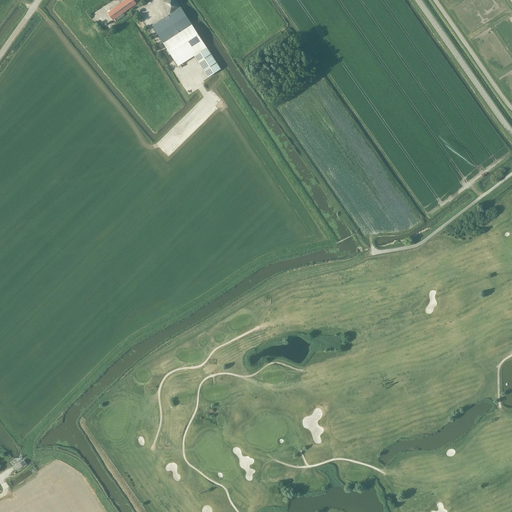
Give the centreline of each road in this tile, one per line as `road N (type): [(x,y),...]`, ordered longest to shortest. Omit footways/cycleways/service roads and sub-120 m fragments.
road 1 (track): [(511,172),(417,245),(371,248)]
road 2 (tertiary): [(511,132),(416,0)]
